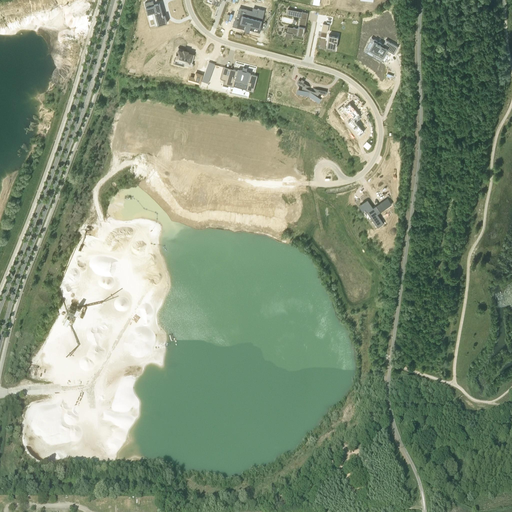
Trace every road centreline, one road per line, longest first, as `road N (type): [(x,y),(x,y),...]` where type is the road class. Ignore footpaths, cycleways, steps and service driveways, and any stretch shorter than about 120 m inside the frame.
road 1 (secondary): [(0,343),(113,0)]
road 2 (secondary): [(106,0),(0,309)]
road 3 (residential): [(187,0),(214,38),(332,71),(365,95),(380,139),(354,179)]
